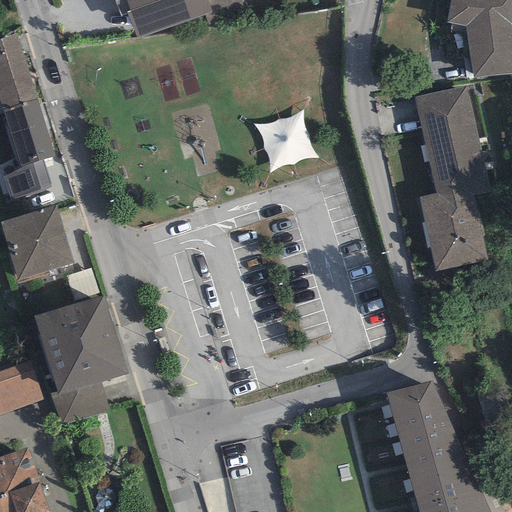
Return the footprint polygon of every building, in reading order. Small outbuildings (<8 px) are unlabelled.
[(126,12),(129,11),(124,0),(114,0),(121,17),(127,14),(126,12)] [(124,0),(129,11),(126,12),(127,14),(136,39),(204,15),(208,24),(247,10),(243,0),(124,0)] [(511,0),(449,0),(446,23),(465,26),(472,79),(511,75),(511,0)] [(0,102),(2,109),(37,99),(16,32),(0,39),(0,102)] [(466,87),(414,98),(435,194),(471,186),(473,196),(489,192),(466,87)] [(53,157),(37,99),(2,109),(19,167),(42,160),(53,157)] [(304,114),(260,120),(267,164),(311,158),(304,114)] [(50,185),(42,160),(19,167),(3,177),(9,200),(50,185)] [(435,194),(418,197),(434,273),(488,261),(473,196),(471,186),(435,194)] [(56,205),(0,223),(17,281),(73,264),(56,205)] [(65,277),(73,301),(98,293),(90,269),(65,277)] [(104,295),(33,317),(56,392),(57,396),(100,383),(128,374),(104,295)] [(0,415),(44,400),(30,362),(0,372),(0,415)] [(489,511),(431,381),(385,394),(417,511),(489,511)] [(109,410),(100,383),(57,396),(56,392),(50,394),(60,425),(109,410)] [(48,511),(27,449),(0,457),(0,511),(48,511)]
